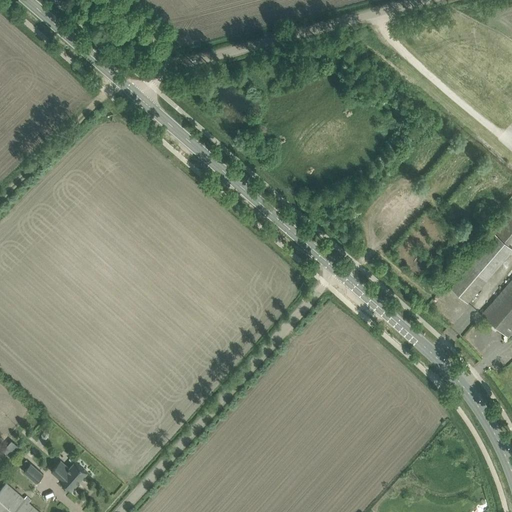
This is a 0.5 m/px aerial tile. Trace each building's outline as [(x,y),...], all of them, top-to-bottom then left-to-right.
[(6,62),(12,68),(18,61),(12,56),(6,62)] [(495,232),(456,278),(449,285),(468,301),(511,249),(511,246),(508,244),(511,239),(511,213),(495,232)] [(489,306),(482,314),(508,336),(511,331),(511,278),(511,279),(510,282),(489,306)] [(3,449),(10,454),(17,445),(11,439),(3,449)] [(59,462),(57,464),(52,470),(60,478),(59,479),(72,490),(88,472),(75,461),(68,469),(59,462)] [(31,463),(24,471),(37,482),(44,474),(31,463)] [(0,489),(0,511),(39,511),(36,509),(28,502),(24,498),(6,483),(0,489)]
